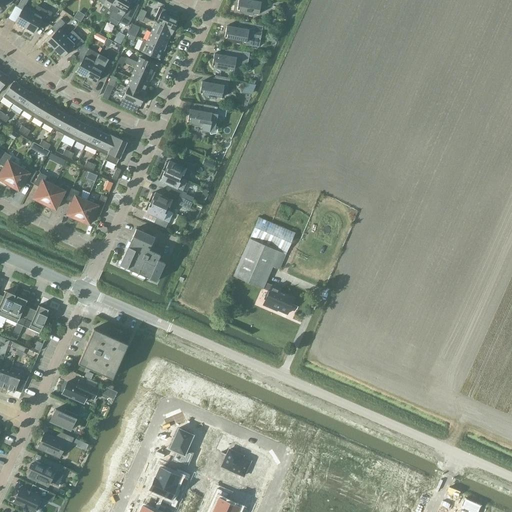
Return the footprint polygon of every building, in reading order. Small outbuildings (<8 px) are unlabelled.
[(16,23),(25,28),(35,12),(25,7),(29,0),(28,0),(22,0),(17,7),(22,11),(16,23)] [(103,6),(113,12),(119,0),(99,0),(98,2),(104,5),(103,6)] [(129,6),(132,1),(130,0),(119,0),(113,12),(109,18),(110,18),(127,28),(132,20),(137,10),(129,6)] [(247,16),(249,16),(253,17),(253,14),(259,15),(260,9),(265,10),(266,0),(251,0),(251,1),(245,0),(239,0),(237,11),(239,11),(239,12),(240,12),(241,13),(242,14),(244,15),(246,15),(247,16)] [(154,22),(156,23),(157,23),(157,24),(173,31),(174,32),(179,21),(170,17),(172,13),(160,8),(154,22)] [(42,22),(47,24),(53,14),(53,13),(44,9),(38,14),(35,12),(25,28),(35,34),(42,22)] [(77,10),(73,17),(80,21),(84,14),(77,10)] [(55,50),(68,37),(60,29),(65,24),(61,20),(52,28),(56,32),(47,43),(55,50)] [(235,44),(237,44),(240,45),(241,42),(247,43),(248,37),(253,38),(254,32),(258,33),(260,26),(240,22),(239,29),(227,27),(225,39),(227,39),(227,40),(229,41),(230,42),(232,43),(233,43),(235,44)] [(156,23),(151,33),(169,40),(173,31),(157,24),(157,23),(156,23)] [(128,34),(130,35),(136,38),(139,31),(131,28),(128,34)] [(68,37),(55,50),(63,58),(73,48),(77,52),(84,43),(72,32),(68,37)] [(151,33),(147,43),(164,50),(169,40),(151,33)] [(110,48),(112,42),(106,39),(103,45),(110,48)] [(160,60),(164,50),(147,43),(143,41),(138,51),(160,61),(160,60)] [(77,72),(87,78),(99,55),(90,50),(85,47),(78,57),(84,60),(77,72)] [(227,57),(215,54),(212,66),(215,67),(219,70),(224,72),(228,72),(228,70),(235,71),(236,65),(241,66),(243,53),(228,50),(227,57)] [(67,59),(72,64),(76,57),(73,54),(67,59)] [(114,63),(109,60),(99,55),(87,78),(96,83),(101,75),(107,78),(114,63)] [(136,68),(136,69),(153,76),(157,67),(158,67),(158,66),(139,58),(139,59),(140,59),(138,62),(126,57),(125,59),(126,59),(125,63),(136,68)] [(136,69),(131,79),(148,86),(153,76),(136,69)] [(10,79),(4,75),(0,72),(0,93),(10,79)] [(210,99),(212,100),(215,100),(216,98),(222,99),(223,93),(228,94),(230,80),(216,78),(214,85),(202,82),(200,94),(202,95),(203,96),(205,97),(206,98),(207,98),(209,99),(210,99)] [(127,89),(128,89),(144,96),(148,86),(131,79),(127,89)] [(13,105),(23,89),(14,82),(2,98),(3,98),(13,105)] [(23,112),(33,96),(23,89),(13,105),(23,112)] [(144,96),(128,89),(120,106),(136,113),(139,106),(141,107),(145,96),(144,96)] [(33,96),(23,112),(33,118),(43,102),(33,96)] [(43,102),(33,118),(44,124),(53,108),(43,102)] [(212,132),(214,132),(216,122),(218,108),(203,105),(202,112),(190,110),(188,122),(190,122),(190,123),(191,124),(192,125),(194,126),(195,126),(196,127),(198,127),(203,128),(202,132),(205,133),(206,133),(208,133),(209,133),(211,133),(212,132)] [(63,114),(53,108),(44,124),(54,130),(63,114)] [(54,130),(65,136),(73,119),(68,117),(63,114),(54,130)] [(10,118),(4,115),(1,120),(6,123),(10,118)] [(78,122),(73,119),(65,136),(75,142),(84,125),(78,122)] [(81,144),(86,147),(94,130),(84,125),(75,142),(81,144)] [(105,135),(94,130),(86,147),(97,152),(105,135)] [(97,152),(108,157),(111,150),(115,139),(105,135),(97,152)] [(115,139),(111,150),(122,155),(127,143),(116,138),(115,139)] [(30,150),(36,153),(39,147),(34,143),(30,150)] [(117,166),(122,155),(111,150),(108,157),(105,161),(117,166)] [(0,179),(9,185),(20,166),(19,168),(9,162),(12,157),(7,154),(0,164),(6,169),(0,177),(0,179)] [(166,163),(163,171),(182,180),(184,175),(189,178),(192,172),(194,166),(183,161),(180,167),(169,162),(169,164),(166,163)] [(25,180),(31,183),(37,172),(22,163),(19,168),(9,185),(19,191),(25,180)] [(187,182),(182,180),(163,171),(159,179),(161,180),(160,182),(171,187),(168,192),(180,198),(187,182)] [(45,205),(55,185),(49,182),(50,179),(40,174),(35,185),(40,188),(35,199),(45,205)] [(68,201),(73,190),(63,185),(61,188),(55,185),(45,205),(56,210),(61,198),(68,201)] [(68,201),(74,204),(68,216),(79,220),(88,200),(82,198),(82,194),(73,190),(68,201)] [(173,214),(178,204),(180,198),(168,192),(166,198),(155,193),(155,195),(152,194),(149,202),(168,211),(173,214)] [(90,225),(95,213),(101,216),(108,198),(102,196),(100,201),(89,197),(88,200),(79,220),(90,225)] [(157,218),(154,224),(166,229),(169,223),(173,214),(168,211),(149,202),(145,211),(147,212),(146,214),(157,218)] [(260,219),(235,277),(270,293),(264,306),(274,311),(275,310),(288,315),(295,299),(280,292),(281,290),(266,283),(272,267),(280,271),(296,234),(260,219)] [(139,275),(144,277),(157,283),(165,264),(159,262),(161,256),(149,251),(155,238),(137,230),(131,243),(129,248),(120,267),(138,275),(138,276),(139,275)] [(16,299),(15,299),(16,297),(6,292),(4,298),(0,296),(0,316),(7,320),(16,299)] [(17,300),(16,299),(7,320),(23,327),(31,310),(25,307),(28,302),(18,297),(17,300)] [(23,327),(40,335),(49,314),(48,313),(49,311),(39,307),(37,312),(31,310),(23,327)] [(94,329),(88,342),(78,363),(112,378),(127,344),(94,329)] [(23,372),(12,368),(5,389),(16,393),(16,390),(20,381),(23,372)] [(11,373),(0,369),(0,370),(0,387),(5,389),(11,373)] [(87,379),(85,384),(95,389),(97,384),(87,379)] [(26,383),(20,381),(16,390),(22,392),(26,383)] [(87,398),(94,402),(99,391),(95,389),(85,384),(79,382),(76,387),(68,383),(63,395),(70,398),(69,400),(76,403),(77,401),(84,405),(87,398)] [(104,386),(101,394),(114,399),(117,392),(104,386)] [(67,411),(66,411),(64,414),(56,410),(51,422),(71,431),(74,425),(76,426),(80,417),(77,416),(80,411),(69,406),(67,411)] [(170,448),(169,449),(170,449),(176,452),(172,460),(187,466),(193,453),(186,451),(193,436),(193,435),(192,435),(179,429),(178,428),(178,429),(175,436),(173,441),(170,448)] [(69,452),(74,439),(62,434),(59,440),(45,434),(39,449),(60,459),(64,450),(69,452)] [(221,452),(216,464),(244,476),(250,461),(237,456),(238,454),(229,450),(227,455),(221,452)] [(318,452),(312,468),(331,476),(336,466),(342,468),(344,464),(318,452)] [(67,469),(45,459),(42,466),(35,463),(34,466),(32,465),(28,473),(30,474),(29,478),(49,487),(50,484),(58,488),(67,469)] [(344,464),(342,468),(349,471),(343,484),(343,485),(344,484),(358,491),(367,471),(352,464),(351,467),(344,464)] [(155,478),(155,479),(178,489),(178,488),(182,478),(187,481),(190,474),(177,468),(174,474),(160,468),(155,478)] [(312,468),(307,479),(326,488),(331,476),(312,468)] [(367,471),(358,491),(371,496),(371,497),(372,497),(378,484),(384,487),(386,482),(380,479),(381,477),(380,476),(380,477),(367,471)] [(155,479),(150,490),(164,496),(162,502),(175,508),(178,501),(176,500),(181,490),(178,488),(178,489),(155,479)] [(307,479),(301,493),(321,501),(326,488),(307,479)] [(386,482),(384,487),(390,489),(385,500),(405,509),(412,493),(386,482)] [(49,493),(33,486),(30,492),(21,488),(14,504),(20,506),(20,507),(28,510),(32,511),(34,511),(41,499),(46,501),(49,493)] [(217,488),(209,507),(220,511),(239,511),(241,508),(225,501),(228,493),(217,488)] [(301,493),(294,507),(305,511),(315,511),(321,501),(301,493)] [(462,508),(460,511),(478,511),(481,506),(479,505),(479,504),(478,504),(477,503),(476,503),(465,498),(464,500),(464,499),(463,500),(464,500),(462,506),(461,505),(461,506),(461,508),(462,508)] [(385,500),(380,511),(403,511),(405,509),(385,500)]
